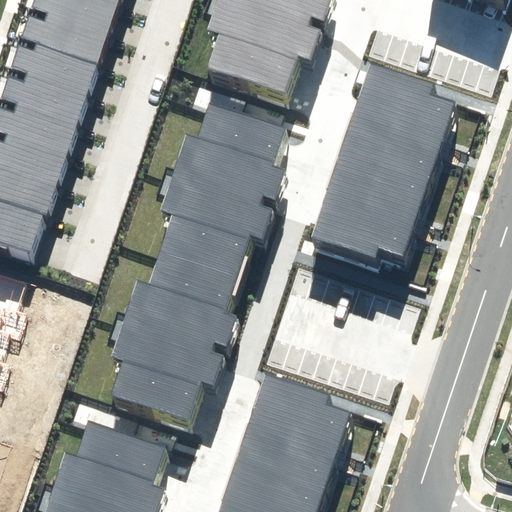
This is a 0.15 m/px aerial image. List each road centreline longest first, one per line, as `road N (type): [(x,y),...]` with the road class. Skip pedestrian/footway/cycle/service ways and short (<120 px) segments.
road 1 (residential): [(511,47),(358,0),(196,511)]
road 2 (residential): [(511,215),(415,506)]
